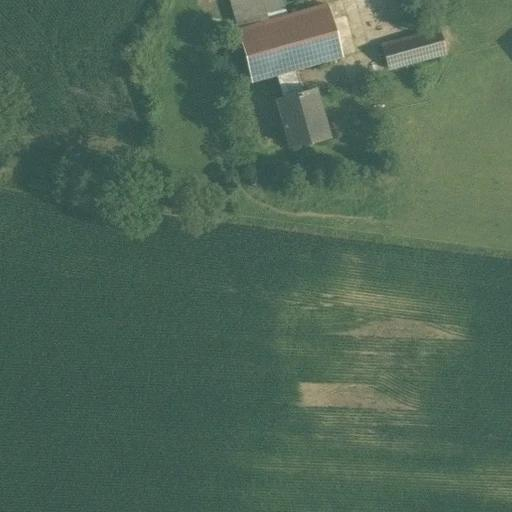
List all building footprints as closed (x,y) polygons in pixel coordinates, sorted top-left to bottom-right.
[(228,0),(238,31),(266,22),(260,0),(228,0)] [(260,0),(266,22),(286,17),(281,0),(260,0)] [(236,31),(251,82),(275,76),(295,70),(339,57),(325,6),(286,17),(266,22),(238,31),(236,31)] [(438,30),(380,46),(387,69),(444,54),(438,30)] [(282,99),(277,100),(290,146),(305,142),(306,144),(326,138),(312,90),(302,93),(295,70),(275,76),(282,99)] [(211,189),(213,212),(213,218),(228,217),(226,188),(224,188),(211,189)]
